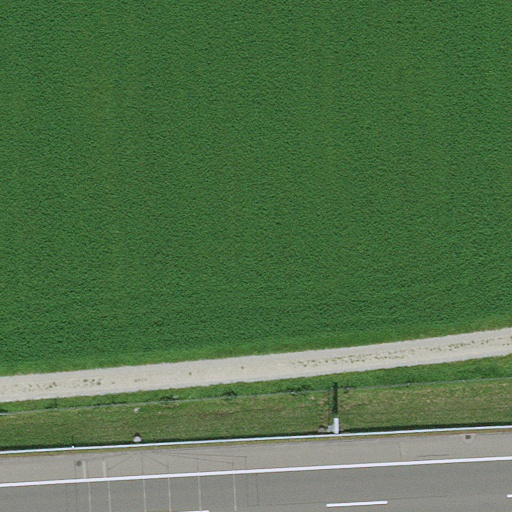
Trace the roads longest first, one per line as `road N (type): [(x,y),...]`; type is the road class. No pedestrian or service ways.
road 1 (track): [(0,392),(278,373),(511,344)]
road 2 (motorway): [(511,496),(226,511)]
